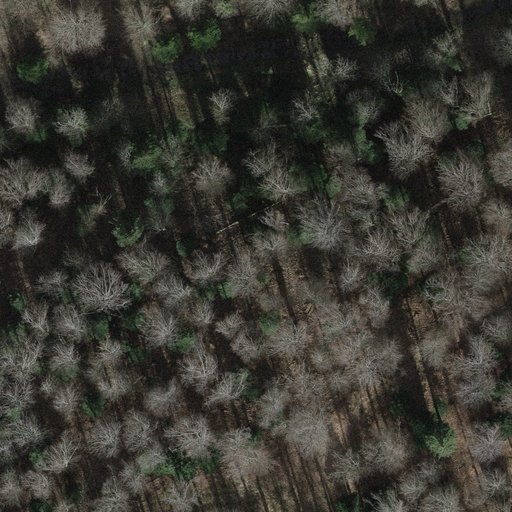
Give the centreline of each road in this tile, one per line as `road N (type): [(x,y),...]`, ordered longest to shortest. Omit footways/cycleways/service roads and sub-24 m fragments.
road 1 (track): [(511,439),(129,511)]
road 2 (track): [(183,81),(511,30)]
road 3 (track): [(0,51),(290,0)]
road 4 (track): [(329,479),(337,436),(383,388),(511,287)]
